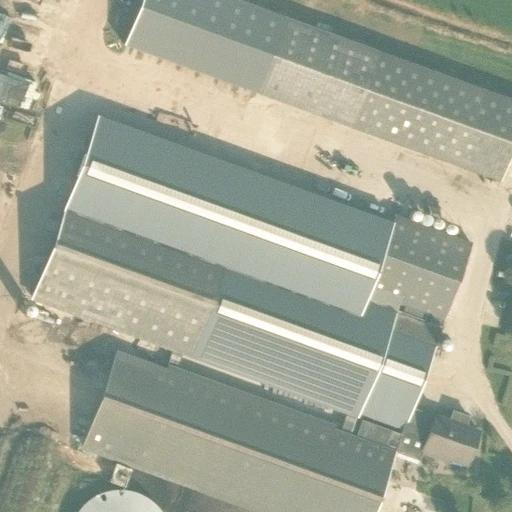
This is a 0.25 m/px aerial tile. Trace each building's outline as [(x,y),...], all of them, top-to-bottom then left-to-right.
[(39,9),(40,0),(30,0),(29,8),(39,9)] [(279,11),(282,0),(271,0),(259,37),(269,40),(279,11)] [(318,0),(294,0),(293,2),(327,14),(330,4),(318,0)] [(253,93),(348,127),(498,182),(511,144),(511,101),(280,17),(253,93)] [(410,408),(464,258),(388,231),(393,215),(99,109),(30,296),(173,348),(165,369),(115,350),(81,444),(268,511),(372,511),(394,453),(418,462),(422,453),(437,458),(438,455),(465,465),(478,432),(465,427),(469,417),(451,410),(447,421),(433,416),(433,417),(410,408)] [(247,145),(250,129),(229,125),(226,141),(247,145)] [(388,231),(464,258),(470,243),(393,215),(388,231)] [(159,511),(154,505),(145,497),(134,492),(122,489),(110,490),(98,493),(87,499),(79,508),(75,511),(159,511)]
